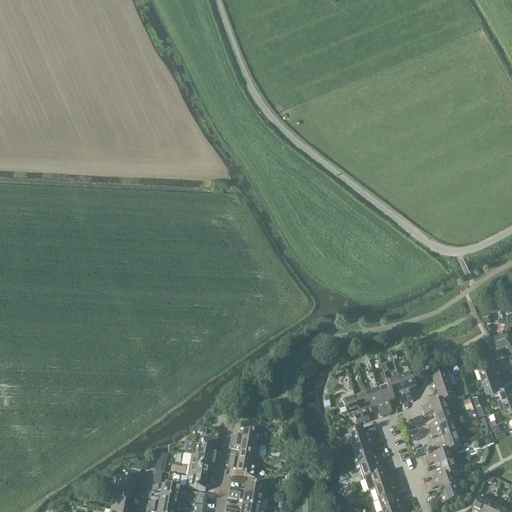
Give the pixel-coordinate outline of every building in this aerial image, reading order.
[(511,354),(511,346),(508,335),(509,334),(507,330),(495,334),(500,348),(505,346),(508,356),(511,354)] [(478,365),(482,377),(497,373),(500,372),(498,365),(495,367),(493,361),(478,365)] [(434,394),(437,393),(451,388),(447,377),(450,376),(448,370),(440,373),(442,378),(433,381),(435,387),(431,388),(434,394)] [(486,389),(498,385),(497,385),(510,380),(509,380),(508,375),(499,378),(497,373),(482,377),(486,389)] [(411,375),(399,379),(407,403),(413,401),(410,392),(416,390),(411,375)] [(401,405),(407,403),(399,379),(387,383),(389,388),(392,398),(393,398),(398,396),(401,405)] [(497,385),(498,385),(501,396),(511,392),(511,379),(509,380),(510,380),(497,385)] [(389,388),(378,392),(386,415),(391,413),(388,404),(394,402),(393,398),(392,398),(389,388)] [(446,402),(446,403),(455,400),(451,388),(437,393),(439,398),(429,401),(431,407),(446,402)] [(378,392),(366,395),(371,410),(377,408),(380,417),(386,415),(378,392)] [(511,392),(501,396),(505,408),(511,405),(511,392)] [(366,395),(355,399),(363,423),(369,421),(366,412),(371,410),(366,395)] [(357,425),(363,423),(355,399),(343,403),(348,418),(354,416),(357,425)] [(433,413),(435,418),(450,413),(446,403),(446,402),(431,407),(422,410),(424,416),(433,413)] [(428,427),(430,433),(454,425),(450,413),(435,418),(437,424),(428,427)] [(232,437),(231,442),(260,447),(263,427),(259,426),(250,424),(251,421),(242,419),(241,422),(240,422),(239,429),(242,430),(241,438),(232,437)] [(497,423),(490,425),(494,437),(495,439),(506,436),(504,431),(500,432),(497,423)] [(457,436),(454,425),(430,433),(432,439),(441,436),(443,441),(457,436)] [(348,435),(352,447),(376,439),(374,433),(365,436),(363,430),(348,435)] [(462,448),(457,436),(443,441),(445,447),(436,450),(438,455),(438,456),(450,452),(462,448)] [(192,445),(190,456),(219,461),(220,456),(211,455),(213,446),(216,446),(217,440),(203,437),(202,444),(204,444),(203,447),(192,445)] [(352,447),(356,458),(370,454),(369,448),(378,445),(376,439),(352,447)] [(239,449),(238,454),(258,458),(260,447),(231,442),(230,447),(239,449)] [(438,462),(439,468),(454,463),(450,452),(438,456),(438,455),(426,459),(429,466),(438,462)] [(258,458),(238,454),(237,460),(228,458),(227,463),(256,468),(258,458)] [(370,454),(356,458),(360,470),(383,462),(381,456),(372,459),(370,454)] [(190,456),(188,467),(208,471),(209,465),(218,467),(219,461),(190,456)] [(385,468),(383,462),(360,470),(364,482),(371,479),(370,479),(378,476),(376,471),(385,468)] [(254,479),(256,468),(227,463),(226,469),(235,470),(234,476),(254,479)] [(432,477),(434,482),(453,476),(453,477),(458,475),(454,463),(439,468),(441,473),(432,477)] [(187,478),(215,483),(216,477),(207,476),(208,471),(188,467),(187,478)] [(126,481),(134,483),(135,479),(139,480),(140,473),(126,471),(125,477),(126,478),(126,481)] [(371,479),(374,490),(398,482),(396,477),(387,480),(385,473),(378,476),(370,479),(371,479)] [(441,487),(443,492),(457,487),(453,477),(453,476),(434,482),(430,483),(432,490),(441,487)] [(214,488),(215,483),(187,478),(184,489),(204,492),(205,487),(214,488)] [(135,483),(134,483),(126,481),(115,479),(113,490),(133,494),(134,489),(135,483)] [(374,490),(378,502),(393,497),(391,491),(400,488),(398,482),(374,490)] [(159,493),(158,498),(178,502),(180,491),(152,486),(151,491),(159,493)] [(243,491),(235,490),(234,495),(262,500),(264,489),(244,486),(243,491)] [(461,499),(457,487),(443,492),(444,498),(435,501),(438,507),(461,499)] [(364,488),(356,494),(360,499),(368,493),(364,488)] [(141,495),(133,494),(113,490),(111,500),(131,504),(132,499),(140,500),(141,495)] [(234,495),(233,500),(241,502),(240,507),(260,511),(262,500),(234,495)] [(487,511),(490,505),(492,502),(481,496),(472,511),(487,511)] [(393,497),(378,502),(381,511),(384,511),(405,505),(403,499),(394,502),(393,497)] [(176,511),(178,502),(158,498),(157,503),(149,502),(148,507),(175,511),(176,511)] [(109,511),(114,511),(138,511),(130,509),(131,504),(111,500),(109,511)]
